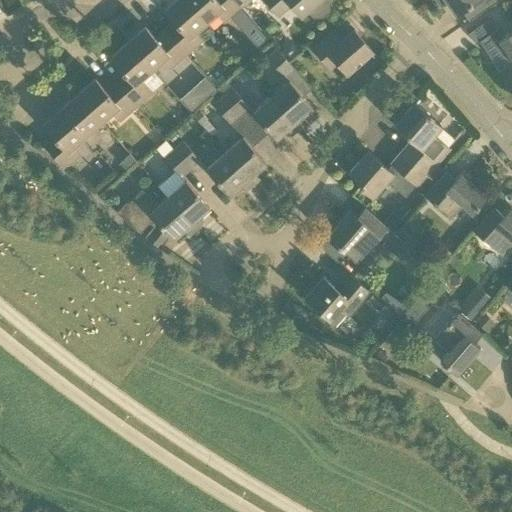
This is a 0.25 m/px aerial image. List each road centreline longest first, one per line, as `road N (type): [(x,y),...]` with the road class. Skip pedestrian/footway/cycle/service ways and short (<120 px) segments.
road 1 (tertiary): [(295,511),(200,457),(0,310)]
road 2 (tertiary): [(0,336),(239,511)]
road 3 (residential): [(310,173),(214,258),(214,284),(247,300),(272,292),(285,252)]
road 4 (residential): [(310,173),(419,45)]
road 5 (residential): [(12,55),(11,32),(48,11),(106,12),(120,0)]
road 6 (residential): [(511,147),(419,45)]
